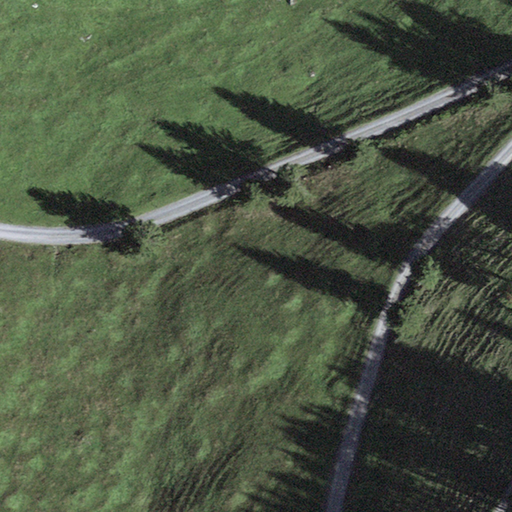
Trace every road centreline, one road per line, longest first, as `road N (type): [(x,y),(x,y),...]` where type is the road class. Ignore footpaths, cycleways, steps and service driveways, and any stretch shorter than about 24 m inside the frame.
road 1 (track): [(511,67),(144,222),(51,238),(0,231)]
road 2 (track): [(333,511),(393,298),(416,256),(511,145)]
